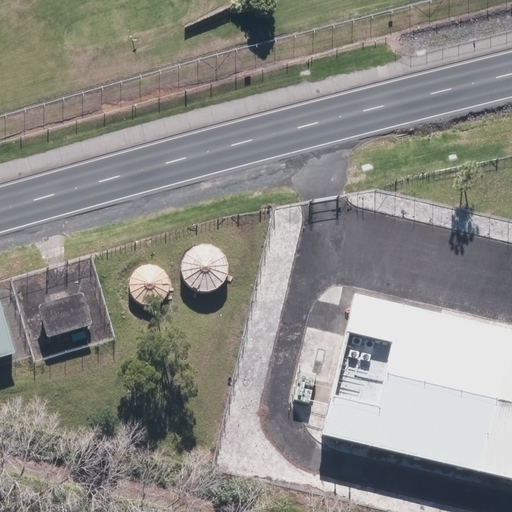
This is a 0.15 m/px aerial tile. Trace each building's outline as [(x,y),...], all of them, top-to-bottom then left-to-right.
[(219,284),(224,280),(228,275),(230,268),(230,262),(228,255),(223,250),(217,246),(211,245),(204,246),(197,249),(192,253),(189,260),(188,267),(190,273),(193,279),(199,284),(205,286),(212,287),(219,284)] [(163,305),(168,301),(171,295),(173,289),(173,282),(171,276),(166,271),(161,268),(154,266),(148,266),(141,269),(136,274),(133,280),(132,287),(133,294),(137,300),(143,305),(149,307),(156,307),(163,305)] [(0,358),(22,352),(5,292),(0,293),(0,358)] [(85,292),(42,303),(51,337),(94,325),(85,292)] [(511,335),(356,298),(324,431),(511,476),(511,335)]
